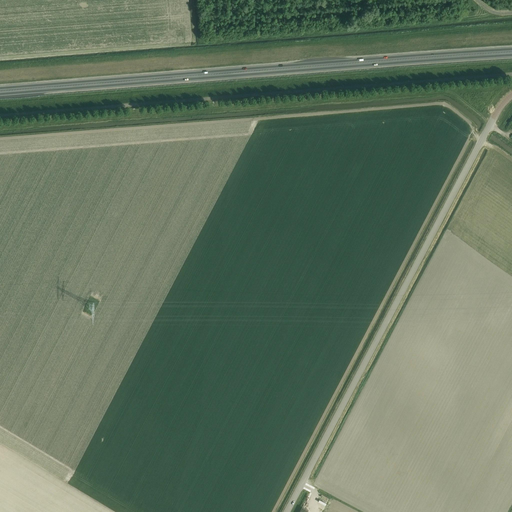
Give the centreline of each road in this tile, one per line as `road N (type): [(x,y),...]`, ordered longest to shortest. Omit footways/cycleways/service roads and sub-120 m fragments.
road 1 (trunk): [(0,94),(511,55)]
road 2 (trunk): [(511,50),(0,88)]
road 3 (tertiary): [(287,511),(489,125)]
